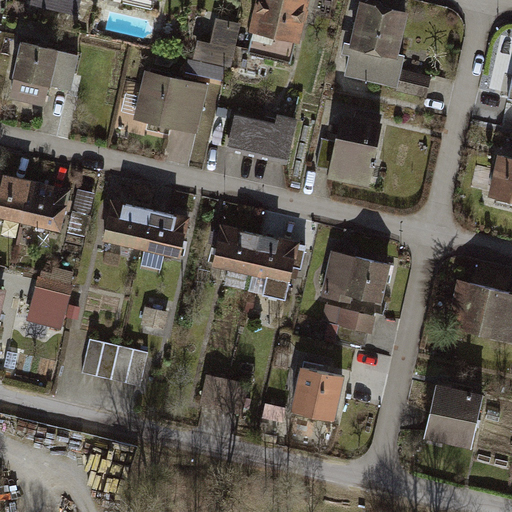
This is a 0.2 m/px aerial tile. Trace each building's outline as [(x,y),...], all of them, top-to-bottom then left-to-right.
[(38,0),(38,2),(81,12),(83,0),(38,0)] [(323,0),(274,0),(265,40),(310,51),(323,0)] [(406,14),(363,4),(347,75),(428,94),(431,79),(401,72),(404,57),(397,55),(406,14)] [(214,45),(200,41),(193,72),(231,81),(244,24),(221,18),(214,45)] [(96,57),(37,44),(24,101),(84,114),(96,57)] [(218,84),(160,72),(149,125),(207,136),(218,84)] [(299,166),(309,118),(247,105),(237,154),(299,166)] [(381,126),(344,118),(339,143),(325,141),(320,166),(334,169),(333,177),(369,185),(381,126)] [(0,175),(0,217),(63,231),(71,190),(0,175)] [(112,201),(103,241),(182,258),(190,217),(112,201)] [(222,225),(213,265),(291,282),(300,242),(222,225)] [(395,265),(334,251),(324,295),(351,301),(352,295),(387,303),(395,265)] [(70,286),(42,279),(38,294),(66,302),(70,286)] [(511,292),(461,281),(450,326),(511,339),(511,292)] [(107,339),(99,371),(156,384),(164,352),(107,339)] [(333,419),(342,375),(304,367),(295,412),(333,419)] [(216,372),(209,403),(249,413),(256,382),(216,372)] [(439,387),(428,437),(474,448),(485,397),(439,387)]
